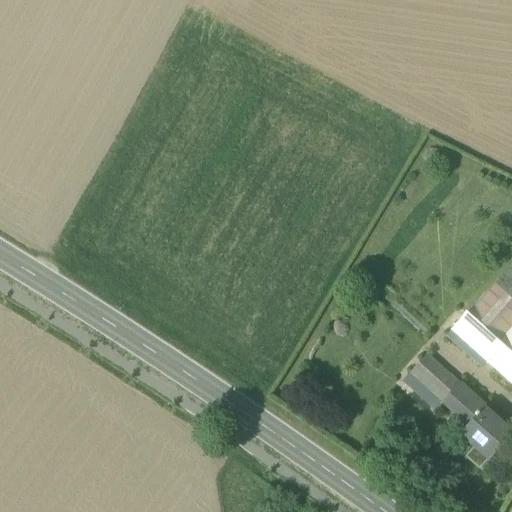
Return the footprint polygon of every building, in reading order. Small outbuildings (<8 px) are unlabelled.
[(511,263),(467,314),(511,354),(511,263)] [(511,354),(467,314),(452,332),(487,363),(511,385),(511,354)] [(487,363),(452,332),(446,338),(481,369),(487,363)] [(404,383),(438,413),(445,405),(444,404),(460,386),(427,357),(404,383)] [(463,415),(474,424),(485,412),(486,413),(496,422),(498,419),(460,386),(444,404),(445,405),(459,418),(463,415)] [(511,436),(496,422),(486,413),(485,412),(474,424),(471,428),(462,437),(463,438),(464,438),(476,449),(468,459),(481,469),(489,460),(490,461),(490,462),(491,463),(511,438),(511,436)] [(459,418),(471,428),(474,424),(463,415),(459,418)]
